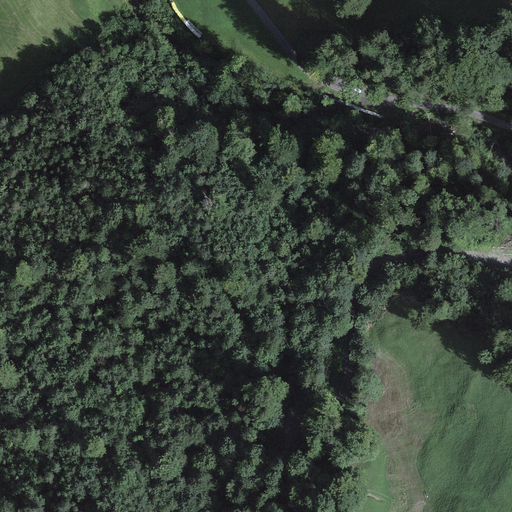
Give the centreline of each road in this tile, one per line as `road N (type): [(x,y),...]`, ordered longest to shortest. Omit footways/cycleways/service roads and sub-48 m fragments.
road 1 (unclassified): [(511,269),(428,256),(373,273),(348,317),(346,391),(303,418),(290,444),(291,511)]
road 2 (trunk): [(323,0),(154,83),(0,139)]
road 3 (unclassified): [(250,0),(293,55),(330,81),(511,127)]
road 4 (track): [(121,0),(179,82),(104,66),(29,95)]
